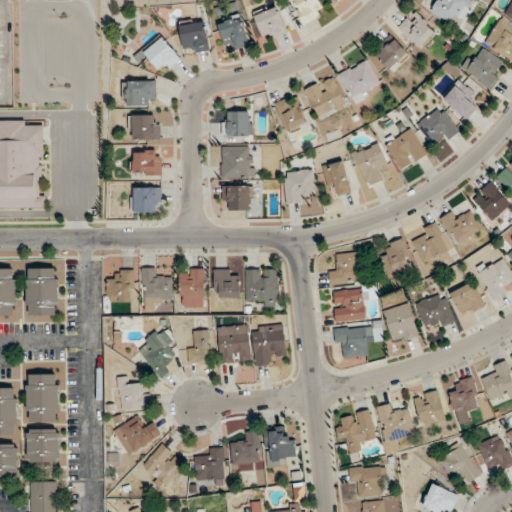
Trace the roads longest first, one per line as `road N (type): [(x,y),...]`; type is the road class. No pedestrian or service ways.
road 1 (residential): [(511,118),(426,198),(298,238),(0,239)]
road 2 (residential): [(384,0),(323,49),(199,92),(190,238)]
road 3 (residential): [(197,406),(313,393),(425,366),(511,323)]
road 4 (residential): [(298,238),(326,511)]
